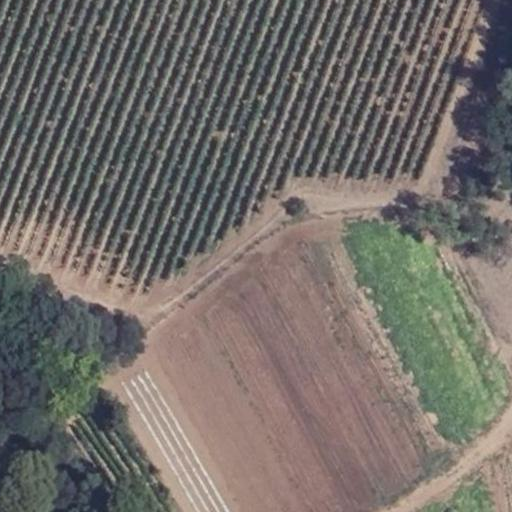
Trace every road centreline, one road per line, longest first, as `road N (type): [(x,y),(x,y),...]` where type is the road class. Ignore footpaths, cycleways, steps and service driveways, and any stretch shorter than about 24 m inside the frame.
road 1 (track): [(0,431),(274,225),(321,209),(425,203),(511,221)]
road 2 (track): [(386,511),(511,422)]
